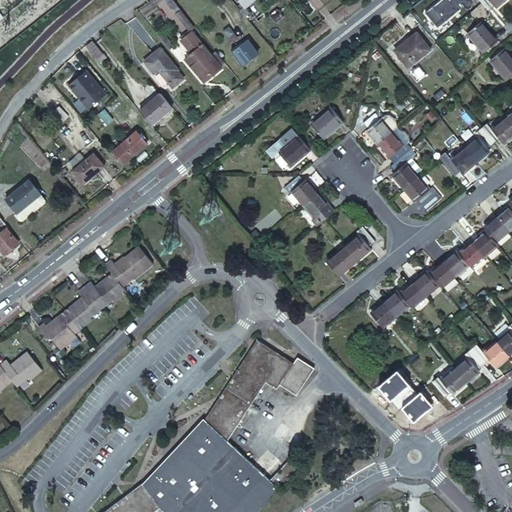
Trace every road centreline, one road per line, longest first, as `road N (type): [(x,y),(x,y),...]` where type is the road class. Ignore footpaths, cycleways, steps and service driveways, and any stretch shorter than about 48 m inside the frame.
road 1 (secondary): [(148,183),(379,0)]
road 2 (residential): [(204,271),(0,452)]
road 3 (residential): [(250,315),(79,511)]
road 4 (secondary): [(0,301),(148,183)]
road 5 (residential): [(0,129),(53,61),(134,0)]
road 6 (residential): [(300,338),(404,444)]
road 7 (residential): [(408,247),(300,338)]
road 8 (residential): [(511,166),(408,247)]
